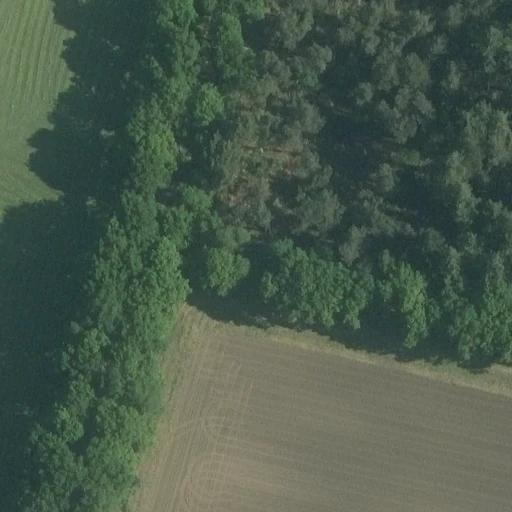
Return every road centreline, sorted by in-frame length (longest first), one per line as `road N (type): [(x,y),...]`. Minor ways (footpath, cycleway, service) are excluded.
road 1 (track): [(71,511),(220,0)]
road 2 (track): [(146,251),(511,336)]
